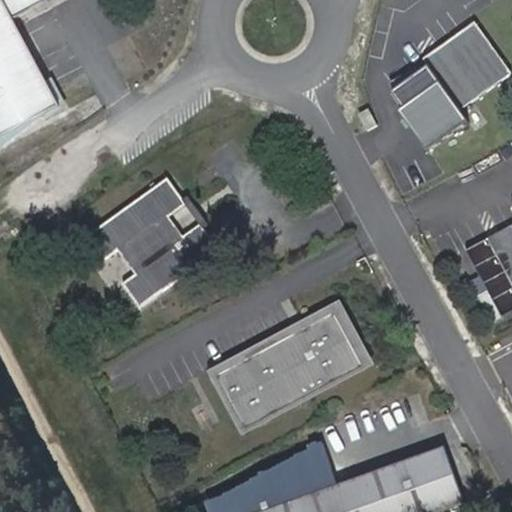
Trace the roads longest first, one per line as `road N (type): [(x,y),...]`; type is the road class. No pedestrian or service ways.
road 1 (residential): [(307,81),(511,463)]
road 2 (track): [(0,329),(97,511)]
road 3 (residential): [(226,57),(103,140)]
road 4 (track): [(103,140),(0,210)]
